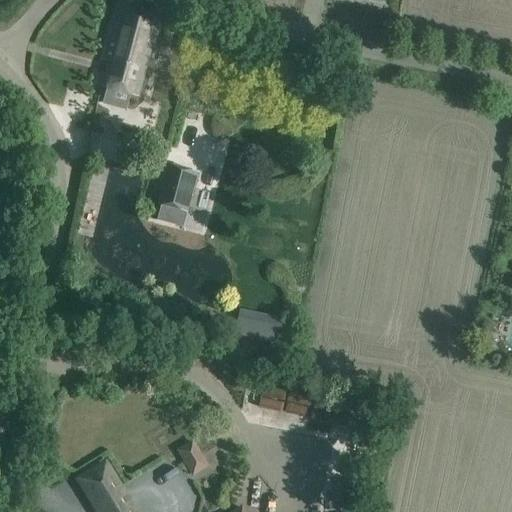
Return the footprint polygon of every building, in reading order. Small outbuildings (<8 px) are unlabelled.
[(160,15),(118,5),(97,86),(136,96),(150,42),(153,43),(160,15)] [(186,212),(197,173),(161,164),(155,187),(163,189),(159,204),(186,212)] [(238,310),(233,335),(277,343),(281,318),(238,310)] [(193,476),(209,466),(193,440),(177,449),(193,476)] [(104,464),(79,480),(97,508),(99,511),(133,511),(129,505),(122,492),(104,464)]
